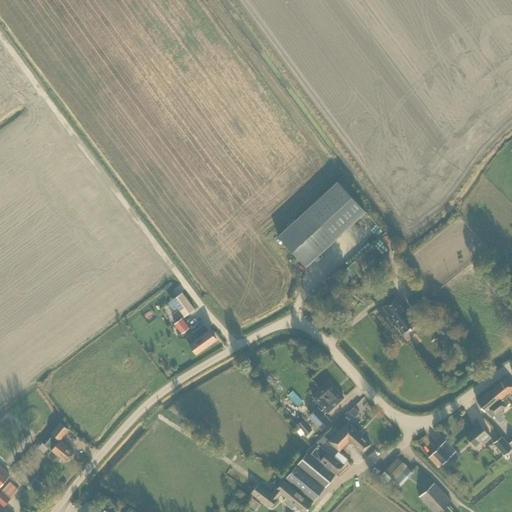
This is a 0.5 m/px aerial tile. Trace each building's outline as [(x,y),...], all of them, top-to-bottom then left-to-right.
[(305,266),(307,264),(365,211),(338,181),(278,236),(305,266)] [(361,269),(379,254),(372,246),(355,261),(361,269)] [(422,306),(428,301),(420,290),(407,301),(415,311),(422,306)] [(184,317),(195,309),(182,292),(171,300),(184,317)] [(416,324),(405,310),(406,309),(396,296),(383,307),(392,319),(393,318),(405,333),(416,324)] [(422,306),(426,310),(432,305),(428,301),(422,306)] [(438,328),(446,321),(441,315),(433,322),(438,328)] [(181,319),(174,324),(181,334),(188,329),(181,319)] [(197,354),(217,340),(209,330),(205,323),(191,333),(196,339),(190,343),(197,354)] [(511,382),(507,377),(492,389),(501,401),(504,399),(510,394),(511,396),(511,382)] [(344,397),(329,381),(312,396),(324,408),(321,411),(317,407),(310,414),(323,428),(331,421),(324,414),(327,412),(327,413),(344,397)] [(509,404),(504,399),(501,401),(492,389),(477,402),(485,411),(486,410),(493,417),(509,404)] [(355,417),(359,412),(353,407),(349,412),(355,417)] [(349,441),(357,432),(347,422),(350,420),(346,416),(342,420),(335,427),(335,428),(339,431),(329,441),(339,451),(349,441)] [(335,427),(342,420),(340,418),(333,424),(335,427)] [(66,461),(73,452),(66,446),(67,445),(60,440),(68,429),(60,422),(51,433),(53,435),(45,445),(51,450),(48,453),(49,456),(53,460),(56,460),(59,456),(66,461)] [(483,444),(491,438),(479,424),(466,435),(475,446),(480,442),(483,444)] [(357,432),(349,441),(362,453),(370,444),(357,432)] [(504,455),(511,448),(502,436),(494,443),(504,455)] [(442,463),(455,451),(446,441),(429,457),(437,466),(441,462),(442,463)] [(327,452),(318,445),(311,453),(336,474),(344,464),(336,458),(328,452),(327,452)] [(325,487),(335,475),(307,452),(297,464),(325,487)] [(397,483),(403,476),(400,473),(407,466),(397,458),(385,471),(397,483)] [(314,501),(324,488),(296,465),(285,478),(314,501)] [(0,486),(10,476),(0,466),(0,486)] [(31,484),(37,476),(24,466),(18,473),(31,484)] [(311,504),(283,481),(272,495),(258,485),(252,493),(270,506),(281,493),(286,497),(283,501),(292,509),(296,506),(303,511),(304,511),(311,504)] [(3,506),(10,499),(18,490),(10,482),(0,491),(0,511),(7,511),(1,506),(2,505),(3,506)] [(452,511),(446,506),(451,501),(434,483),(419,496),(433,511),(452,511)]
